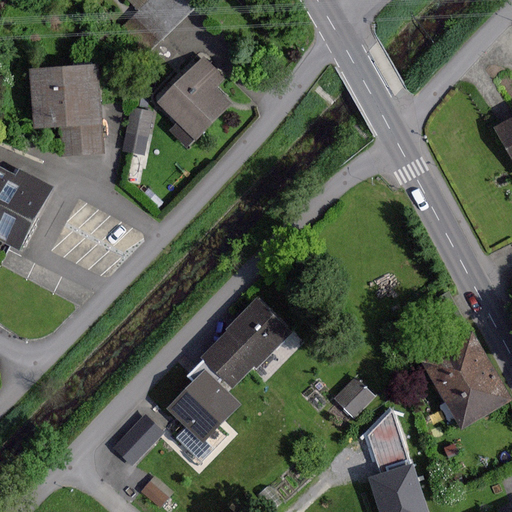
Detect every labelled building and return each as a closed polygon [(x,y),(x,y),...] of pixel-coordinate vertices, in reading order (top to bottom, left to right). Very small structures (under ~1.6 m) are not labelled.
[(158,51),(209,0),(159,0),(133,26),(158,51)] [(230,77),(216,63),(175,103),(210,138),(243,105),(223,84),(230,77)] [(51,126),(76,124),(78,152),(112,150),(110,122),(114,122),(110,68),(47,73),(51,126)] [(137,106),(128,149),(151,154),(160,110),(137,106)] [(511,122),(502,128),(511,144),(511,122)] [(32,177),(29,183),(0,167),(0,228),(32,246),(47,218),(58,196),(61,192),(32,177)] [(66,228),(77,206),(58,196),(47,218),(66,228)] [(236,385),(259,361),(261,363),(292,329),(260,300),(207,357),(214,363),(236,385)] [(466,424),(511,396),(473,332),(427,359),(466,424)] [(208,438),(241,403),(229,393),(236,385),(214,363),(173,407),(208,438)] [(363,376),(341,398),(360,418),(382,397),(363,376)] [(120,448),(139,466),(171,432),(152,414),(120,448)] [(432,511),(418,469),(382,481),(392,511),(432,511)]
